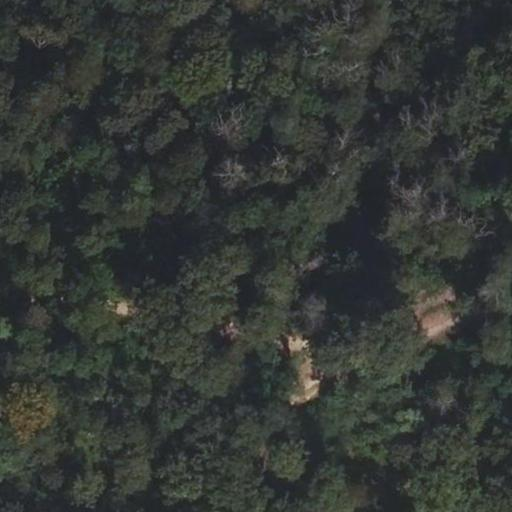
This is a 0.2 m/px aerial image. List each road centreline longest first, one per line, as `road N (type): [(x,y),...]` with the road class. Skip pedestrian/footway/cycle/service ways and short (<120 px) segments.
road 1 (track): [(511,312),(459,317),(366,344),(0,291)]
road 2 (track): [(252,511),(265,452),(293,406),(366,344)]
